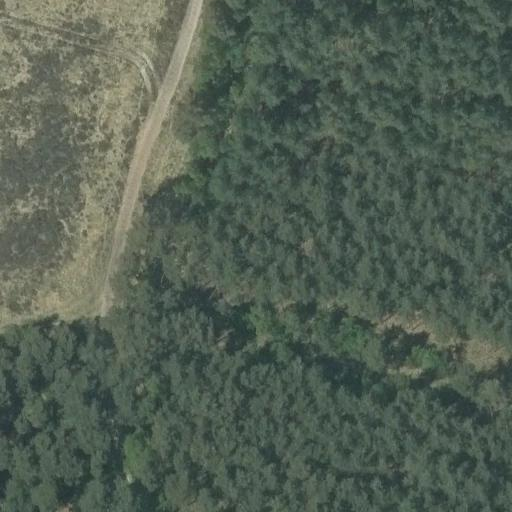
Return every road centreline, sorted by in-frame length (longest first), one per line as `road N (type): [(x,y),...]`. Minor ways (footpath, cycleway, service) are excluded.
road 1 (track): [(511,430),(105,324)]
road 2 (track): [(105,324),(190,0)]
road 3 (track): [(105,324),(143,511)]
